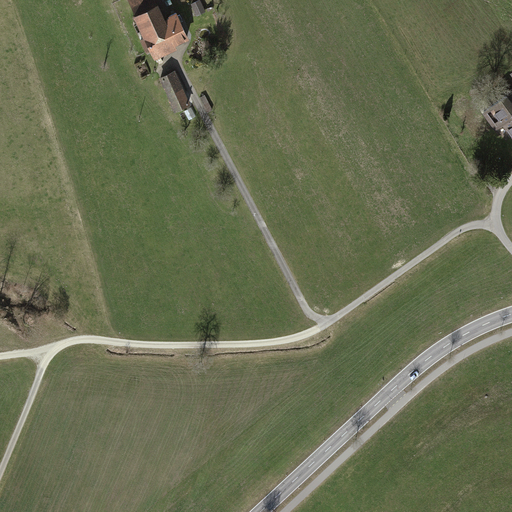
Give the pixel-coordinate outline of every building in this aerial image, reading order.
[(129,0),(157,59),(195,42),(183,18),(178,20),(168,0),(129,0)] [(203,1),(192,6),(199,20),(209,15),(203,1)] [(178,74),(163,81),(178,115),(194,107),(178,74)] [(511,94),(485,115),(496,130),(504,125),(511,135),(511,94)] [(208,96),(202,99),(210,115),(215,112),(208,96)] [(194,110),(186,113),(191,122),(198,119),(194,110)]
